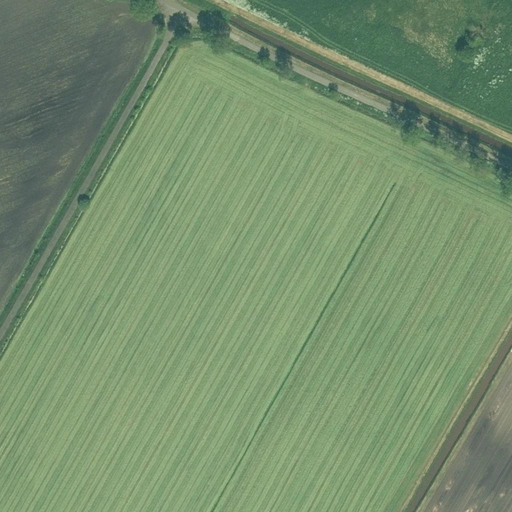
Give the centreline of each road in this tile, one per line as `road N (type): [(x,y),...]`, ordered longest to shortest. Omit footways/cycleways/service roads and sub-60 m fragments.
road 1 (unclassified): [(0,333),(182,11)]
road 2 (unclassified): [(511,168),(182,11)]
